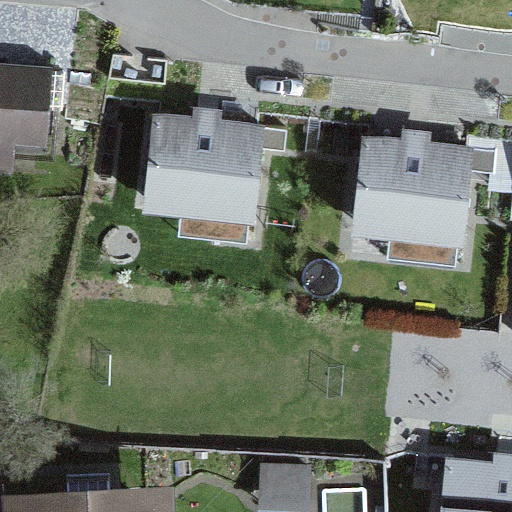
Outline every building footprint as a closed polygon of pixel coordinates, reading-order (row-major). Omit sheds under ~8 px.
[(0,158),(5,159),(6,141),(39,143),(45,66),(0,62),(0,158)] [(285,127),(155,112),(145,202),(251,213),(258,144),(283,146),(285,127)] [(495,149),(364,134),(354,224),(460,236),(467,166),(492,169),(495,149)] [(511,511),(511,462),(448,456),(441,511),(511,511)] [(147,511),(147,501),(109,503),(108,472),(66,474),(67,504),(30,506),(29,511),(147,511)]
